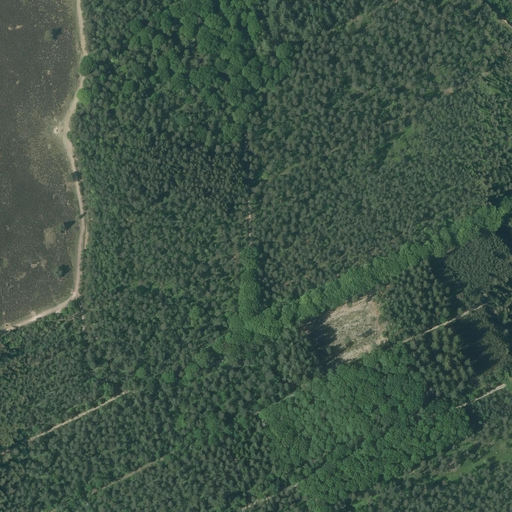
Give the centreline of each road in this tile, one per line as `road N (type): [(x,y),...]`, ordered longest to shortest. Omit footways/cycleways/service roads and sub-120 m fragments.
road 1 (track): [(243,0),(253,340)]
road 2 (track): [(77,297),(81,218),(66,130),(83,73),(79,0)]
road 3 (track): [(253,504),(511,381)]
road 4 (track): [(67,140),(86,209),(84,362),(88,375),(124,392)]
road 5 (track): [(274,335),(511,220)]
road 6 (track): [(511,290),(288,397)]
road 7 (track): [(222,430),(50,511)]
road 8 (track): [(124,392),(182,381),(253,340)]
road 9 (track): [(0,454),(124,392)]
